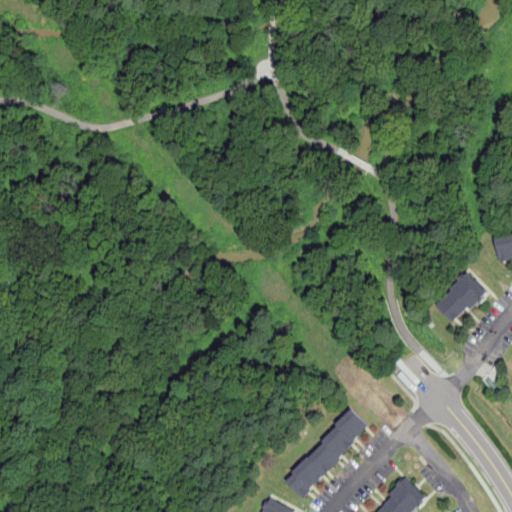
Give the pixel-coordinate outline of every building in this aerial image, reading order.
[(511,260),(501,263),(496,239),(511,235),(511,260)] [(491,291),(455,321),(439,303),(471,271),(491,291)] [(371,424),(305,497),(288,481),(354,409),(371,424)] [(407,478),(426,498),(423,501),(425,502),(419,509),(418,508),(413,511),(378,511),(393,497),(390,494),(397,487),(396,485),(403,479),(404,481),(407,478)] [(300,509),(298,511),(264,511),(274,495),(300,509)]
